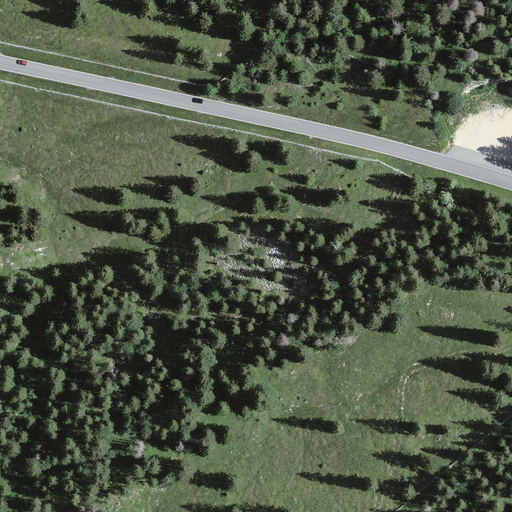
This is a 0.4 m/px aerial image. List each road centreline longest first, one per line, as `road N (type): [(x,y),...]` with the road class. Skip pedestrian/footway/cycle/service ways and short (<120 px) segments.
road 1 (tertiary): [(0,63),(274,121),(511,189)]
road 2 (track): [(511,344),(412,367),(402,379),(393,468),(377,511)]
